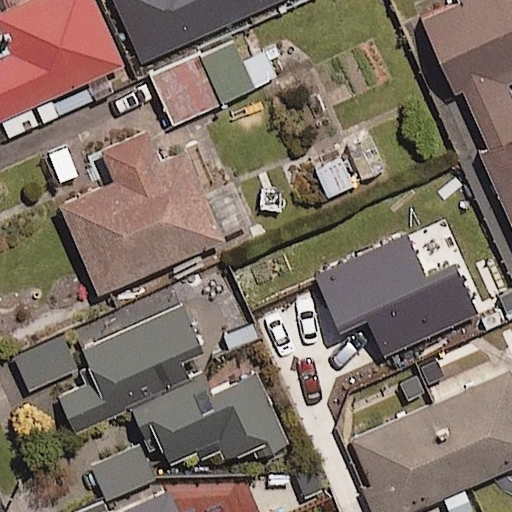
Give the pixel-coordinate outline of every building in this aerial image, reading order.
[(95,0),(0,0),(0,31),(5,42),(0,43),(0,108),(120,55),(95,0)] [(115,0),(139,52),(253,0),(115,0)] [(511,0),(434,0),(420,6),(511,217),(511,91),(502,68),(511,64),(511,0)] [(238,54),(228,29),(148,63),(169,114),(273,70),(262,44),(238,54)] [(142,118),(96,138),(109,169),(55,192),(93,282),(221,228),(182,138),(156,150),(142,118)] [(479,305),(446,240),(419,254),(403,224),(313,270),(344,329),(368,317),(386,353),(479,305)] [(180,294),(77,339),(92,372),(56,388),(69,419),(186,368),(176,346),(199,336),(180,294)] [(54,327),(11,347),(28,384),(71,364),(54,327)] [(511,372),(506,359),(346,428),(382,511),(511,453),(511,372)] [(286,433),(253,361),(209,381),(201,365),(127,399),(141,430),(151,425),(165,456),(194,443),(198,451),(216,442),(220,450),(246,438),(251,449),(286,433)] [(155,468),(136,427),(84,451),(103,492),(155,468)] [(179,511),(165,479),(118,500),(123,511),(179,511)]
